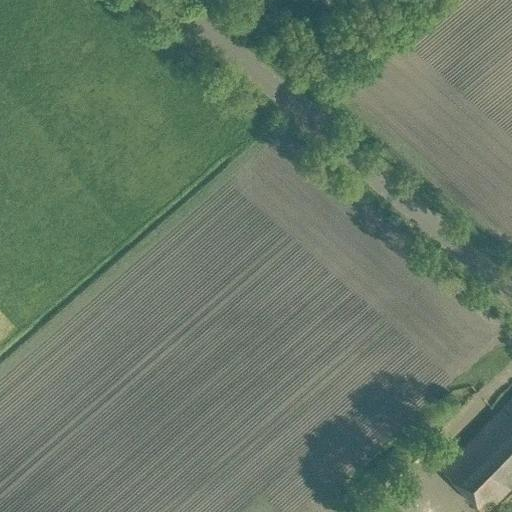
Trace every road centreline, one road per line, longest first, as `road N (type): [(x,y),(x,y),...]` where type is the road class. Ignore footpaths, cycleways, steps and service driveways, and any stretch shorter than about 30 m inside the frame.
road 1 (tertiary): [(511,295),(173,0)]
road 2 (track): [(432,0),(299,110)]
